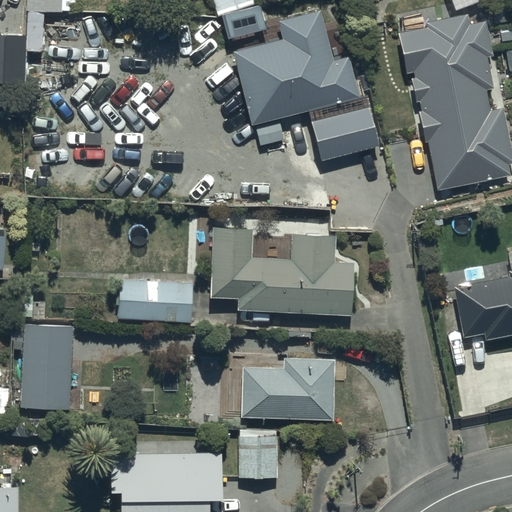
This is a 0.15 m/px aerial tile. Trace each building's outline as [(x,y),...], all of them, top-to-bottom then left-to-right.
[(64,0),(29,0),(29,17),(64,19),(64,0)] [(253,0),(210,0),(218,23),(257,11),(253,0)] [(427,25),(398,30),(407,73),(415,71),(439,187),(509,173),(507,162),(511,161),(511,156),(502,106),(490,109),(485,87),(491,85),(485,54),(491,52),(485,20),(471,23),(468,11),(426,19),(427,25)] [(282,22),(287,41),(238,53),(254,116),(354,91),(346,61),(331,64),(318,13),(282,22)] [(29,38),(0,36),(0,88),(26,90),(29,38)] [(369,107),(312,122),(323,161),(379,146),(369,107)] [(253,230),(214,229),(212,301),(238,301),(238,312),(353,316),(355,264),(333,263),(334,238),(292,237),(291,261),(252,260),(253,230)] [(507,274),(452,284),(461,336),(483,332),(484,339),(511,333),(511,266),(506,268),(507,274)] [(193,323),(194,284),(123,281),(121,320),(193,323)] [(75,324),(25,322),(21,405),(71,407),(75,324)] [(283,366),(243,365),(242,418),(333,421),(335,359),(283,358),(283,366)] [(279,437),(238,438),(239,480),(281,479),(279,437)] [(221,511),(221,469),(108,469),(107,511),(221,511)] [(0,511),(23,511),(23,482),(0,481),(0,511)] [(288,481),(246,482),(247,498),(289,497),(288,481)]
